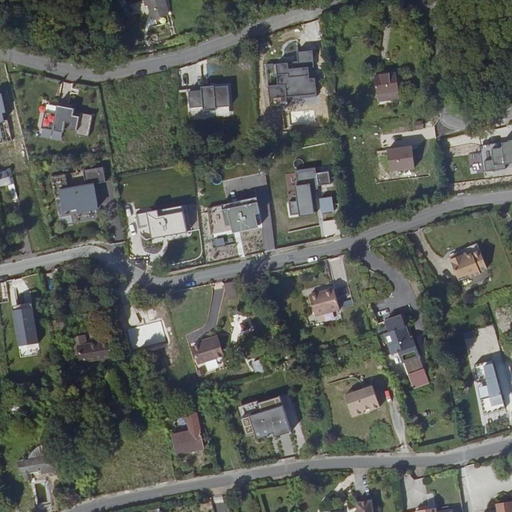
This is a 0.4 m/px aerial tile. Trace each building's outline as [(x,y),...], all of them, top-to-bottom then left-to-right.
[(166,0),(158,0),(151,2),(155,18),(171,14),(166,0)] [(297,62),(274,64),(276,85),(268,85),(269,98),(315,94),(311,51),(296,52),(297,62)] [(382,72),(385,92),(398,90),(395,70),(382,72)] [(373,73),(376,94),(385,92),(382,72),(373,73)] [(228,85),(189,88),(191,109),(230,106),(228,85)] [(93,114),(47,104),(41,128),(62,133),(64,127),(77,130),(76,133),(88,136),(93,114)] [(511,140),(480,144),(484,172),(505,169),(504,164),(511,162),(511,140)] [(411,146),(386,149),(388,172),(414,169),(411,146)] [(85,182),(106,179),(104,166),(83,168),(85,182)] [(449,181),(461,178),(460,172),(447,175),(449,181)] [(94,182),(57,189),(62,212),(77,209),(77,212),(99,208),(94,182)] [(310,182),(294,185),(297,201),(288,203),(290,218),(314,214),(310,182)] [(11,194),(19,192),(17,183),(9,185),(11,194)] [(256,198),(222,205),(226,225),(230,225),(232,233),(258,227),(256,215),(260,214),(256,198)] [(332,198),(319,199),(320,213),(334,212),(332,198)] [(184,205),(135,214),(139,235),(147,240),(189,232),(184,205)] [(455,253),(459,255),(476,248),(474,243),(455,251),(455,253)] [(459,255),(455,253),(449,256),(447,259),(455,278),(466,274),(467,277),(478,273),(477,271),(484,268),(476,248),(459,255)] [(468,277),(467,277),(466,274),(455,278),(458,288),(469,284),(468,277)] [(232,279),(223,282),(227,297),(236,294),(232,279)] [(329,280),(305,287),(311,308),(335,300),(329,280)] [(32,306),(12,310),(19,346),(38,343),(32,306)] [(409,336),(402,313),(386,318),(390,329),(386,330),(392,352),(399,350),(402,360),(420,354),(414,334),(409,336)] [(241,345),(259,339),(253,320),(234,326),(241,345)] [(60,339),(58,321),(43,323),(46,341),(60,339)] [(215,333),(200,338),(207,361),(222,356),(215,333)] [(196,364),(207,361),(200,338),(189,341),(196,364)] [(68,353),(71,353),(70,350),(79,347),(77,339),(65,341),(68,353)] [(86,353),(72,356),(73,364),(95,360),(92,345),(85,346),(86,353)] [(70,350),(71,353),(72,356),(86,353),(85,346),(79,347),(70,350)] [(334,351),(317,357),(320,367),(337,361),(334,351)] [(493,360),(472,365),(485,414),(505,409),(493,360)] [(263,362),(254,364),(258,377),(267,374),(263,362)] [(373,416),(382,413),(376,392),(348,400),(355,422),(366,418),(365,415),(372,413),(373,416)] [(279,394),(238,407),(247,435),(254,433),(256,440),(291,429),(279,394)] [(187,432),(182,433),(187,448),(200,447),(195,413),(185,414),(187,432)] [(174,450),(187,448),(182,433),(171,434),(174,450)] [(39,445),(40,456),(55,453),(54,444),(39,445)] [(166,477),(174,475),(167,446),(144,451),(148,469),(163,465),(166,477)] [(41,458),(39,458),(41,470),(42,475),(58,473),(55,453),(40,456),(41,458)] [(32,471),(41,470),(39,458),(31,460),(32,471)] [(103,482),(117,483),(117,465),(104,465),(103,482)] [(91,483),(97,494),(105,491),(99,479),(91,483)] [(373,499),(357,502),(359,511),(370,511),(376,511),(373,499)] [(501,507),(485,510),(485,511),(511,511),(511,499),(500,501),(501,507)]
